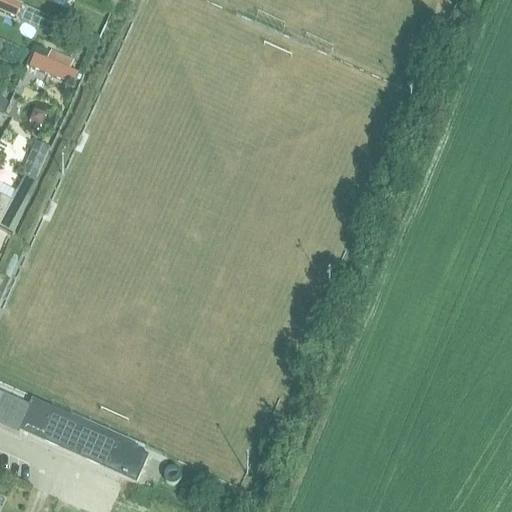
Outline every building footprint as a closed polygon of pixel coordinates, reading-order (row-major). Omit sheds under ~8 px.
[(23,8),(4,0),(0,0),(0,14),(17,22),(23,8)] [(97,25),(96,27),(104,30),(111,15),(103,12),(97,25)] [(51,53),(47,63),(69,72),(74,63),(51,53)] [(33,60),(28,70),(73,89),(78,76),(69,72),(47,63),(34,57),(33,60)] [(30,107),(23,122),(34,127),(41,112),(30,107)] [(35,143),(23,171),(37,177),(49,149),(35,143)] [(0,180),(3,183),(9,171),(0,167),(0,180)] [(0,225),(12,204),(0,197),(0,225)] [(148,458),(136,453),(138,449),(31,402),(28,408),(0,395),(0,428),(18,437),(20,434),(136,486),(148,458)] [(165,473),(164,478),(165,483),(170,486),(175,486),(179,483),(181,478),(179,473),(175,470),(170,470),(165,473)]
